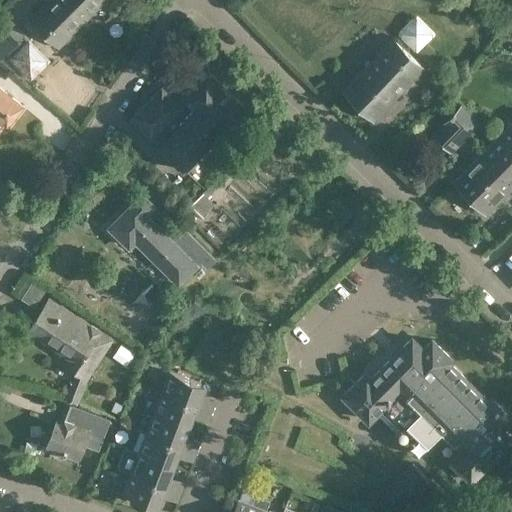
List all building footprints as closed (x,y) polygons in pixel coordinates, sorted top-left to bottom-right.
[(46,0),(46,1),(28,19),(57,47),(100,3),(98,1),(99,0),(46,0)] [(0,11),(0,60),(23,79),(29,72),(31,74),(46,58),(28,40),(29,39),(25,34),(25,33),(2,10),(0,11)] [(426,43),(413,59),(391,38),(341,91),(372,119),(421,67),(422,68),(436,53),(426,43)] [(174,101),(160,87),(130,118),(151,139),(152,138),(159,145),(159,146),(182,169),(243,108),(205,70),(174,101)] [(0,127),(1,126),(3,128),(20,106),(0,90),(0,127)] [(451,153),(480,123),(461,104),(432,134),(451,153)] [(511,186),(511,185),(511,121),(483,151),(494,162),(490,165),(511,186)] [(490,165),(494,162),(483,151),(452,181),(484,213),(511,186),(490,165)] [(141,191),(107,226),(129,248),(134,243),(135,242),(178,284),(201,261),(207,267),(216,258),(185,228),(179,235),(166,222),(172,216),(164,209),(162,211),(141,191)] [(203,192),(189,206),(200,217),(214,203),(203,192)] [(153,272),(159,266),(154,261),(148,267),(153,272)] [(204,272),(200,268),(195,274),(199,277),(204,272)] [(75,373),(66,397),(77,401),(85,380),(85,379),(110,340),(47,299),(26,330),(76,363),(71,371),(75,373)] [(179,322),(181,323),(187,327),(190,329),(204,308),(193,301),(179,322)] [(470,483),(511,441),(511,433),(505,427),(511,419),(511,415),(491,394),(488,397),(452,361),(455,359),(432,335),(423,344),(412,333),(371,374),(366,368),(339,394),(368,423),(379,413),(396,431),(395,432),(417,454),(439,432),(456,450),(447,460),(470,483)] [(134,353),(121,344),(112,356),(125,365),(134,353)] [(203,384),(168,370),(160,392),(195,405),(198,400),(203,384)] [(0,389),(10,393),(13,385),(2,381),(0,385),(0,389)] [(205,402),(198,400),(195,405),(160,392),(152,412),(188,425),(193,411),(201,413),(205,402)] [(70,420),(77,401),(66,397),(57,421),(54,420),(43,447),(60,454),(62,449),(78,455),(85,438),(98,443),(102,432),(88,427),(88,428),(70,420)] [(118,413),(122,404),(114,401),(111,410),(118,413)] [(205,402),(201,413),(208,416),(210,411),(212,405),(205,402)] [(188,425),(152,412),(145,432),(180,445),(182,440),(188,425)] [(178,451),(185,454),(190,442),(182,440),(180,445),(145,432),(137,452),(173,466),(178,451)] [(137,452),(130,472),(165,486),(167,480),(173,466),(137,452)] [(400,509),(429,479),(412,462),(383,491),(400,509)] [(511,511),(511,468),(490,491),(510,511),(511,511)] [(157,506),(163,491),(171,494),(175,483),(167,480),(165,486),(130,472),(122,493),(157,506)] [(175,483),(171,494),(177,497),(182,485),(175,483)] [(237,498),(232,511),(256,511),(262,497),(255,494),(251,504),(237,498)] [(262,497),(256,511),(272,511),(266,509),(270,500),(262,497)]
